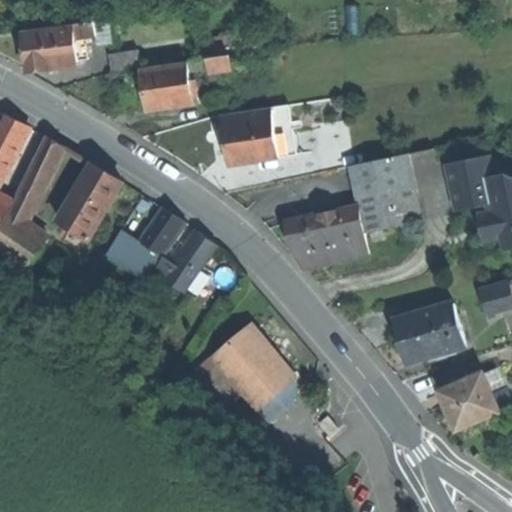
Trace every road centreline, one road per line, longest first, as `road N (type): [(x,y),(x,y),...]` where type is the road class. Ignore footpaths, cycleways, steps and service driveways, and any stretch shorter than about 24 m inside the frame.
road 1 (tertiary): [(0,83),(246,237),(481,511)]
road 2 (unknown): [(294,292),(399,216),(451,139)]
